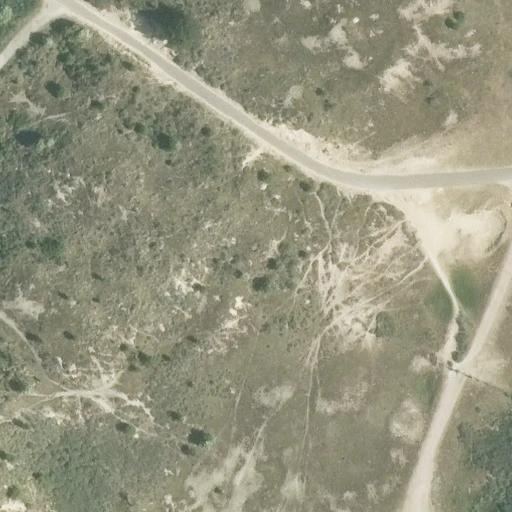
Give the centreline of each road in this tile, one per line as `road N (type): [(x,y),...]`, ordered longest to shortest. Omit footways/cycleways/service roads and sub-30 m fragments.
road 1 (track): [(403,511),(461,363)]
road 2 (track): [(461,363),(511,254)]
